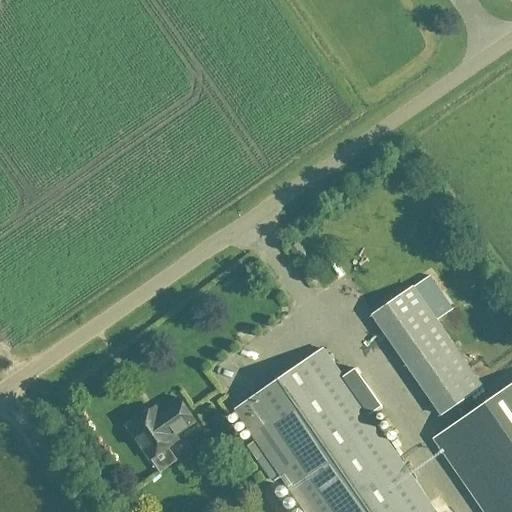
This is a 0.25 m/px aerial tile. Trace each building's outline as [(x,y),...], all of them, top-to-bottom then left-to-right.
[(413,288),(436,322),(451,311),(429,278),(413,288)] [(479,391),(410,290),(369,318),(438,419),(479,391)] [(429,511),(320,352),(232,413),(252,443),(244,448),(254,463),(262,458),(299,511),(429,511)] [(0,364),(0,384),(12,376),(2,363),(0,364)] [(511,511),(511,385),(433,441),(482,511),(511,511)] [(175,400),(154,414),(151,410),(124,429),(146,461),(174,442),(170,438),(191,424),(175,400)]
